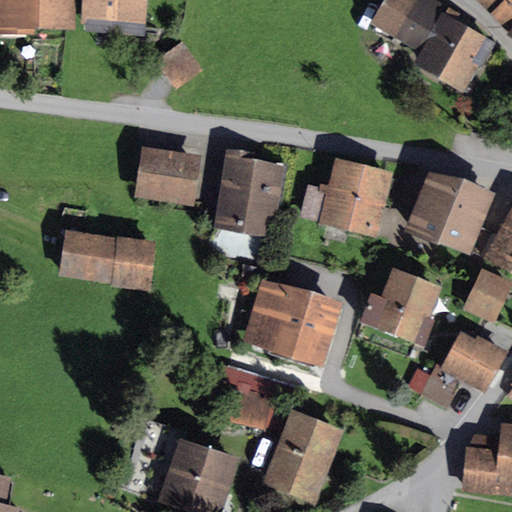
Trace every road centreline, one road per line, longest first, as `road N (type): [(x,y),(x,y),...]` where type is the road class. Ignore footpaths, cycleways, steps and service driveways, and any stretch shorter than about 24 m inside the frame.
road 1 (residential): [(511,175),(0,98)]
road 2 (residential): [(511,373),(435,467)]
